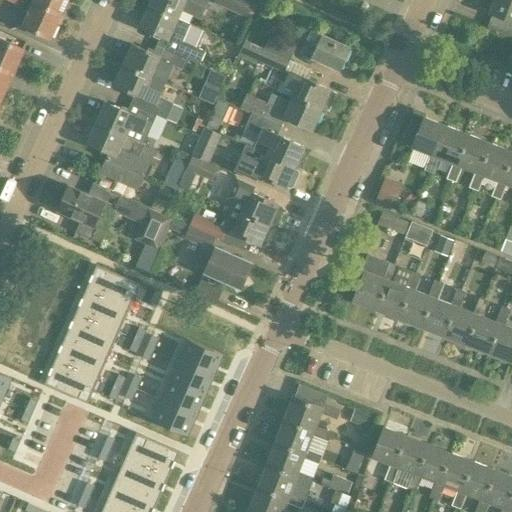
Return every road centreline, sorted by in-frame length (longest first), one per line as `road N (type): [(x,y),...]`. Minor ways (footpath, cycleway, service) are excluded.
road 1 (residential): [(278,328),(397,63)]
road 2 (residential): [(0,240),(109,0)]
road 3 (residential): [(511,419),(278,328)]
road 4 (residential): [(193,511),(278,328)]
road 5 (residential): [(0,471),(40,487),(79,403)]
road 6 (residential): [(397,63),(511,109)]
